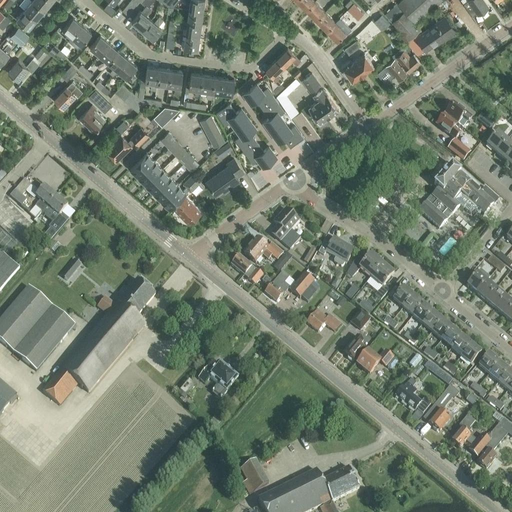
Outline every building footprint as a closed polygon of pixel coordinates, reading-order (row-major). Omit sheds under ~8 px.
[(8,9),(15,2),(12,0),(9,0),(4,6),(8,9)] [(24,9),(36,20),(44,11),(31,0),(24,9)] [(31,0),(44,11),(52,1),(50,0),(31,0)] [(132,0),(131,0),(123,10),(122,10),(128,15),(137,4),(132,0)] [(131,22),(142,31),(151,20),(145,15),(151,9),(148,7),(153,0),(132,0),(137,4),(139,1),(141,3),(145,6),(141,12),(140,11),(131,22)] [(185,0),(190,1),(189,10),(203,12),(204,0),(185,0)] [(296,0),(306,10),(315,1),(313,0),(296,0)] [(340,17),(335,22),(326,31),(337,41),(346,32),(347,33),(352,29),(345,22),(353,14),(358,20),(364,14),(353,4),(350,0),(345,5),(349,9),(348,9),(348,10),(341,17),(340,17)] [(401,0),(385,15),(408,41),(407,42),(408,43),(418,55),(425,50),(442,38),(444,40),(455,31),(445,17),(423,32),(416,24),(442,0),(401,0)] [(469,0),(467,1),(464,4),(472,16),(476,13),(478,15),(488,7),(483,0),(469,0)] [(306,10),(316,21),(325,12),(315,1),(306,10)] [(28,29),(36,20),(24,9),(16,19),(28,29)] [(182,21),(182,22),(201,24),(203,12),(189,10),(187,22),(182,21)] [(316,21),(326,31),(335,22),(325,12),(316,21)] [(0,27),(3,29),(10,20),(5,15),(0,20),(0,27)] [(151,20),(142,31),(153,40),(162,29),(158,26),(163,20),(159,16),(154,22),(151,20)] [(73,17),(62,29),(68,34),(65,37),(69,41),(72,37),(82,25),(73,17)] [(182,22),(181,27),(186,28),(185,35),(199,37),(201,24),(182,22)] [(82,25),(72,37),(77,42),(75,45),(78,48),(81,45),(91,33),(82,25)] [(18,27),(10,36),(21,46),(29,36),(18,27)] [(90,47),(99,55),(109,43),(100,35),(90,47)] [(185,35),(184,48),(198,50),(199,37),(185,35)] [(341,60),(349,54),(360,47),(356,41),(337,54),(341,60)] [(109,43),(99,55),(108,63),(118,50),(109,43)] [(0,46),(0,63),(9,53),(8,52),(12,47),(8,44),(3,49),(0,46)] [(52,50),(57,54),(61,50),(55,46),(52,50)] [(288,48),(276,59),(284,67),(291,60),(296,65),(301,61),(288,48)] [(402,48),(394,55),(396,58),(402,64),(401,65),(409,73),(419,64),(412,55),(410,57),(408,55),(402,48)] [(32,72),(38,64),(41,61),(42,62),(48,54),(41,49),(35,56),(38,58),(35,61),(32,59),(26,66),(18,59),(8,71),(18,80),(28,69),(32,72)] [(67,55),(61,50),(57,54),(63,59),(67,55)] [(108,63),(115,68),(110,73),(113,75),(128,58),(118,50),(108,63)] [(353,81),(374,66),(364,53),(352,61),(350,59),(342,65),(353,81)] [(384,67),(377,74),(383,81),(384,80),(388,76),(392,80),(395,76),(399,81),(407,74),(403,69),(397,62),(395,60),(396,59),(393,56),(391,57),(393,60),(384,67)] [(128,58),(113,75),(114,76),(118,71),(127,78),(127,77),(130,80),(133,80),(134,78),(134,76),(131,73),(137,66),(128,58)] [(277,74),(284,67),(276,59),(265,70),(278,83),(283,79),(277,74)] [(79,69),(83,73),(87,69),(82,65),(79,69)] [(77,71),(71,66),(61,76),(67,81),(77,71)] [(145,82),(152,83),(151,90),(156,90),(157,84),(156,84),(159,68),(147,66),(145,82)] [(156,84),(157,84),(168,85),(171,69),(159,68),(156,84)] [(94,74),(87,69),(83,73),(90,79),(94,74)] [(171,69),(168,85),(175,86),(174,93),(180,94),(183,71),(171,69)] [(299,69),(293,75),(296,78),(302,73),(299,69)] [(191,72),(188,89),(196,90),(195,96),(200,97),(201,90),(203,74),(191,72)] [(320,84),(311,73),(301,80),(306,86),(308,85),(312,90),(320,84)] [(203,74),(201,90),(208,91),(207,98),(212,99),(213,92),(215,76),(203,74)] [(215,76),(213,92),(225,94),(233,95),(234,95),(234,94),(235,91),(236,80),(227,79),(227,78),(215,76)] [(77,98),(83,92),(72,81),(67,87),(66,86),(54,99),(63,108),(75,96),(77,98)] [(96,85),(101,90),(104,86),(99,81),(96,85)] [(122,84),(115,93),(120,97),(127,88),(122,84)] [(257,84),(243,93),(251,104),(256,101),(263,109),(276,100),(267,87),(262,91),(257,84)] [(283,90),(279,85),(274,90),(278,95),(283,90)] [(107,95),(110,91),(104,86),(101,90),(107,95)] [(141,99),(145,103),(146,104),(153,105),(154,100),(143,98),(145,88),(140,87),(138,97),(141,99)] [(127,88),(120,97),(124,100),(131,92),(127,88)] [(303,108),(303,110),(306,115),(309,115),(312,113),(320,124),(339,110),(323,88),(315,94),(318,100),(310,106),(308,104),(303,108)] [(95,89),(88,97),(104,112),(111,105),(107,101),(95,89)] [(131,92),(124,100),(129,104),(136,95),(131,92)] [(136,95),(129,104),(133,108),(141,99),(138,97),(136,95)] [(141,99),(133,108),(138,112),(145,103),(141,99)] [(276,100),(263,109),(269,118),(264,122),(271,132),(284,122),(279,116),(285,112),(276,100)] [(230,103),(216,113),(225,126),(230,122),(235,129),(249,119),(241,109),(236,112),(230,103)] [(453,104),(444,115),(457,125),(462,120),(467,124),(471,119),(453,104)] [(94,132),(102,124),(106,120),(96,110),(96,109),(92,105),(79,118),(94,132)] [(165,107),(158,113),(167,122),(171,118),(180,110),(165,107)] [(200,121),(203,126),(214,120),(211,115),(200,121)] [(454,129),(457,125),(444,115),(435,126),(454,141),(460,134),(454,129)] [(490,132),(495,127),(481,116),(477,121),(490,132)] [(240,135),(235,139),(244,152),(257,142),(251,133),(256,129),(249,119),(235,129),(240,135)] [(214,120),(203,126),(206,131),(216,126),(214,120)] [(124,121),(116,128),(121,133),(128,126),(124,121)] [(284,122),(271,132),(279,143),(284,139),(290,148),(304,138),(295,125),(289,129),(284,122)] [(216,126),(206,131),(209,137),(219,131),(216,126)] [(121,134),(105,149),(116,160),(132,145),(131,145),(135,141),(139,145),(148,135),(141,128),(132,137),(132,138),(128,142),(121,134)] [(219,131),(209,137),(211,142),(222,136),(219,131)] [(176,140),(168,132),(161,140),(168,148),(176,140)] [(486,146),(496,155),(507,142),(497,134),(486,146)] [(222,136),(211,142),(214,147),(225,142),(222,136)] [(176,156),(184,148),(176,140),(168,148),(176,156)] [(463,161),(471,153),(456,140),(448,149),(463,161)] [(257,142),(244,152),(253,164),(258,160),(263,167),(277,157),(269,147),(264,151),(257,142)] [(511,146),(507,142),(496,155),(505,163),(511,155),(511,146)] [(228,143),(223,147),(227,153),(232,149),(228,143)] [(184,148),(176,156),(184,164),(191,156),(184,148)] [(147,153),(130,169),(138,177),(155,161),(147,153)] [(191,156),(184,164),(192,172),(199,165),(199,164),(191,156)] [(237,177),(243,172),(234,159),(227,164),(228,166),(207,182),(216,195),(231,184),(233,185),(239,180),(237,177)] [(155,161),(138,177),(146,185),(162,169),(155,161)] [(432,198),(426,204),(427,205),(446,222),(452,216),(460,206),(464,209),(469,203),(480,212),(484,215),(493,205),(494,206),(498,201),(485,188),(480,193),(459,175),(460,174),(451,166),(434,186),(439,190),(432,198)] [(162,169),(146,185),(154,193),(170,177),(162,169)] [(193,174),(183,184),(187,187),(185,189),(188,192),(189,190),(191,192),(201,182),(193,174)] [(170,177),(154,193),(161,201),(178,185),(170,177)] [(34,222),(56,197),(44,187),(39,193),(31,186),(25,181),(15,192),(15,191),(10,197),(21,207),(26,201),(22,197),(26,192),(34,199),(35,197),(41,202),(36,208),(37,209),(31,217),(35,221),(34,222)] [(178,185),(161,201),(169,209),(172,207),(173,207),(173,208),(186,196),(185,196),(184,195),(188,192),(185,189),(183,191),(178,185)] [(186,196),(173,208),(188,224),(201,212),(186,196)] [(56,197),(34,222),(38,226),(45,218),(52,223),(45,231),(51,237),(52,236),(55,239),(67,224),(59,217),(68,207),(56,197)] [(426,204),(419,212),(439,230),(446,222),(427,205),(426,204)] [(299,222),(286,210),(274,223),(279,228),(272,236),(281,243),(290,251),(301,240),(291,231),(299,222)] [(325,253),(336,259),(334,262),(334,264),(341,268),(343,267),(345,264),(345,265),(353,251),(334,239),(329,246),(324,243),(318,254),(323,257),(325,253)] [(277,262),(283,255),(271,245),(267,250),(256,240),(243,255),(255,265),(262,257),(267,261),(271,257),(277,262)] [(311,249),(303,263),(307,265),(315,252),(311,249)] [(0,293),(20,270),(0,252),(0,293)] [(496,257),(503,262),(506,259),(499,254),(496,257)] [(285,255),(280,260),(281,263),(284,266),(287,263),(290,260),(285,255)] [(360,270),(371,279),(382,265),(370,256),(364,263),(358,259),(346,274),(352,279),(360,270)] [(255,286),(263,277),(256,271),(256,272),(252,269),(253,268),(239,257),(232,266),(245,278),(246,277),(249,280),(248,281),(255,286)] [(487,262),(496,270),(501,265),(491,257),(487,262)] [(503,262),(509,268),(511,265),(511,264),(506,259),(503,262)] [(312,264),(309,270),(314,273),(317,267),(312,264)] [(375,297),(381,302),(392,288),(386,284),(394,274),(382,265),(371,279),(382,288),(375,297)] [(501,265),(496,270),(500,273),(504,268),(501,265)] [(466,286),(476,294),(489,278),(480,271),(477,274),(466,286)] [(282,273),(265,295),(276,304),(283,296),(289,290),(291,292),(296,285),(288,279),(289,279),(282,273)] [(291,292),(290,293),(299,300),(301,299),(313,285),(314,284),(304,276),(296,285),(291,292)] [(489,278),(476,294),(485,302),(495,290),(486,282),(489,279),(489,278)] [(136,319),(155,296),(137,281),(115,307),(105,298),(97,308),(107,316),(43,393),(60,407),(78,385),(88,394),(145,327),(136,319)] [(313,285),(301,299),(307,304),(317,293),(319,290),(313,285)] [(353,287),(345,296),(350,301),(358,291),(353,287)] [(29,288),(0,322),(0,342),(36,373),(75,327),(29,288)] [(393,301),(403,309),(413,297),(403,288),(393,301)] [(495,290),(485,302),(494,310),(505,298),(495,290)] [(413,297),(403,309),(413,318),(423,305),(413,297)] [(341,298),(336,306),(341,309),(346,302),(341,298)] [(511,304),(505,298),(494,310),(504,318),(511,308),(511,304)] [(363,301),(358,307),(368,315),(373,309),(363,301)] [(423,305),(413,318),(422,326),(433,313),(423,305)] [(360,312),(350,324),(360,332),(370,320),(360,312)] [(317,313),(307,325),(318,334),(324,326),(329,329),(334,334),(340,326),(335,322),(329,317),(326,320),(317,313)] [(433,313),(422,326),(432,334),(442,321),(433,313)] [(384,323),(389,326),(392,322),(387,318),(384,323)] [(442,321),(432,334),(441,342),(452,329),(442,321)] [(392,322),(389,326),(394,330),(397,326),(392,322)] [(452,329),(441,342),(451,350),(461,338),(452,329)] [(399,334),(404,338),(407,333),(402,330),(399,334)] [(404,338),(409,342),(412,337),(407,333),(404,338)] [(412,337),(409,342),(413,346),(417,341),(412,337)] [(357,338),(343,355),(347,358),(347,360),(350,363),(353,363),(354,363),(362,353),(364,351),(359,347),(362,343),(357,338)] [(461,338),(451,350),(460,358),(471,345),(461,338)] [(471,345),(460,358),(470,366),(481,354),(471,345)] [(403,349),(399,354),(407,360),(411,355),(403,349)] [(427,349),(424,353),(429,357),(432,353),(427,349)] [(368,353),(357,366),(369,376),(380,363),(385,368),(386,367),(387,368),(387,369),(390,371),(391,371),(398,364),(397,362),(395,360),(393,360),(392,359),(393,358),(385,352),(378,361),(368,353)] [(432,353),(429,357),(433,361),(437,356),(432,353)] [(409,364),(414,368),(422,359),(417,355),(409,364)] [(478,368),(488,376),(499,364),(489,355),(478,368)] [(428,362),(424,367),(436,377),(441,371),(428,362)] [(222,398),(238,379),(219,363),(213,371),(208,367),(198,379),(205,385),(210,379),(218,386),(214,391),(222,398)] [(443,369),(448,372),(452,368),(447,364),(443,369)] [(499,364),(488,376),(498,385),(509,372),(499,364)] [(417,377),(424,369),(421,367),(414,375),(417,377)] [(452,368),(448,372),(453,376),(457,372),(452,368)] [(511,374),(509,372),(498,385),(507,393),(511,387),(511,374)] [(187,397),(195,386),(189,381),(180,391),(187,397)] [(402,389),(395,397),(407,407),(414,413),(421,404),(413,397),(415,393),(411,390),(415,385),(410,381),(403,390),(402,389)] [(0,417),(17,398),(0,382),(0,417)] [(470,389),(475,392),(478,388),(473,384),(470,389)] [(449,421),(441,414),(453,399),(454,401),(459,395),(450,387),(423,421),(439,434),(449,421)] [(475,392),(479,396),(479,397),(483,400),(486,395),(485,393),(478,388),(475,392)] [(471,395),(465,401),(473,407),(478,401),(471,395)] [(486,402),(489,405),(490,404),(495,408),(498,403),(492,398),(489,398),(486,402)] [(498,403),(495,408),(500,411),(503,407),(498,403)] [(477,442),(472,448),(469,452),(478,459),(479,457),(481,458),(476,464),(485,472),(496,459),(491,455),(507,435),(511,439),(511,428),(507,424),(507,423),(496,414),(492,418),(500,424),(487,439),(483,436),(477,442)] [(458,450),(465,442),(472,448),(477,442),(470,436),(469,437),(468,436),(471,431),(470,430),(475,423),(468,417),(459,428),(460,429),(449,443),(458,450)] [(249,496),(269,484),(255,462),(241,471),(247,481),(242,484),(249,496)] [(336,511),(332,503),(359,490),(349,469),(322,483),(316,472),(258,501),(263,511),(310,511),(322,506),(323,507),(320,509),(321,511),(336,511)]
